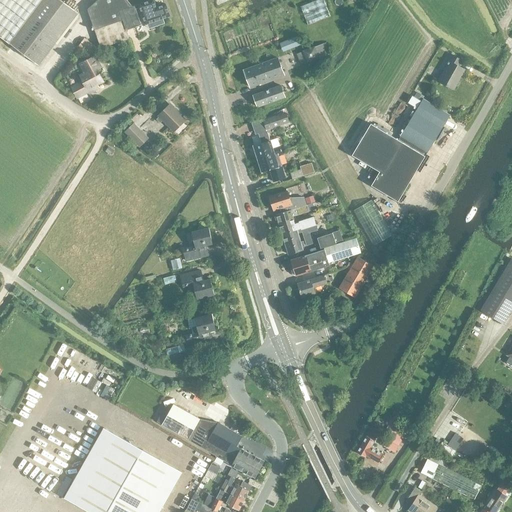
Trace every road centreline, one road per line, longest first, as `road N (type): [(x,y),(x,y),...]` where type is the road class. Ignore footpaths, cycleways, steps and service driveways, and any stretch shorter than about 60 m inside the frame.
road 1 (residential): [(281,346),(353,324),(370,310),(511,60)]
road 2 (unknown): [(169,511),(196,457),(87,388),(55,399),(10,483)]
road 3 (secondary): [(281,346),(202,57)]
road 4 (residential): [(254,511),(280,442),(241,397),(236,371),(281,346)]
road 5 (secondary): [(365,511),(281,346)]
road 6 (track): [(13,277),(97,146),(104,120)]
